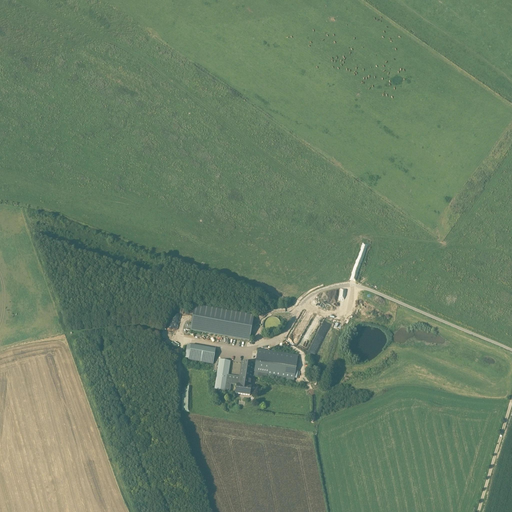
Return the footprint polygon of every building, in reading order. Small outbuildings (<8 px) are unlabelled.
[(250,341),(253,316),(195,306),(190,331),(250,341)] [(264,330),(265,332),(267,333),(269,334),(272,335),(274,334),(277,333),(279,331),(280,329),(280,327),(280,324),(279,322),(278,320),(276,318),(273,317),(271,317),(268,318),(266,319),(264,321),(263,323),(263,326),(263,328),(264,330)] [(188,360),(213,364),(216,350),(191,345),(188,360)] [(294,381),(298,355),(258,349),(253,376),(267,379),(267,377),(294,381)] [(231,384),(237,385),(236,394),(250,396),(251,387),(250,387),(254,364),(242,362),(239,381),(232,380),(233,376),(228,376),(230,361),(219,360),(215,389),(230,391),(231,384)] [(384,389),(383,391),(386,393),(394,396),(395,394),(396,394),(399,387),(387,381),(384,389)] [(436,386),(432,398),(440,401),(444,389),(436,386)]
